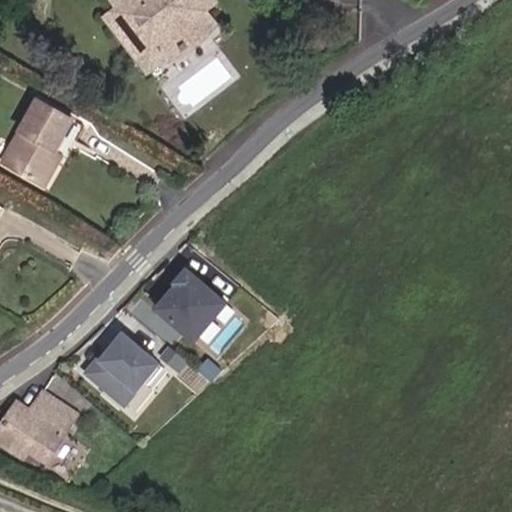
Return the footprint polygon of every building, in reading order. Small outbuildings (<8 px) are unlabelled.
[(128,15),(109,30),(94,44),(127,81),(145,66),(155,77),(159,83),(173,72),(175,76),(180,71),(178,67),(204,46),(192,31),(185,23),(198,13),(187,0),(129,0),(122,6),(128,15)] [(128,15),(122,6),(102,22),(109,30),(128,15)] [(204,21),(198,13),(185,23),(192,31),(204,21)] [(127,81),(139,91),(155,77),(145,66),(127,81)] [(55,151),(63,138),(27,115),(0,158),(0,182),(30,202),(44,179),(50,182),(65,157),(55,151)] [(73,144),(63,138),(55,151),(65,157),(73,144)] [(195,347),(230,307),(188,270),(153,311),(195,347)] [(162,368),(123,334),(100,360),(97,357),(84,372),(122,405),(143,382),(146,385),(162,368)] [(177,369),(185,359),(168,345),(160,354),(177,369)] [(80,413),(46,391),(32,412),(18,404),(0,430),(0,441),(25,458),(31,449),(49,461),(80,413)]
